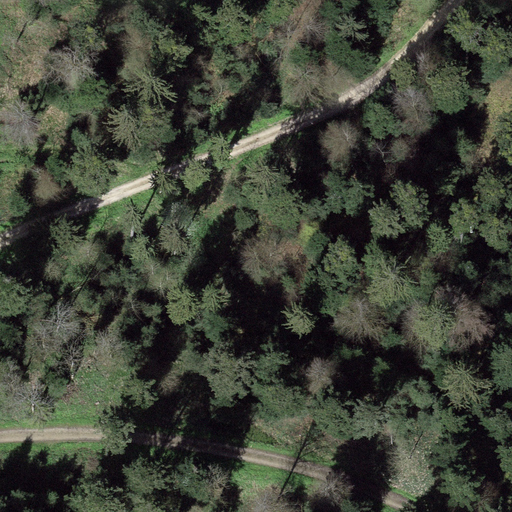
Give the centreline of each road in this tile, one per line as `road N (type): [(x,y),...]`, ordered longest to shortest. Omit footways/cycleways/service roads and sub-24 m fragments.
road 1 (track): [(455,0),(412,57),(326,118),(0,245)]
road 2 (track): [(420,511),(331,477),(201,444),(134,433),(0,434)]
